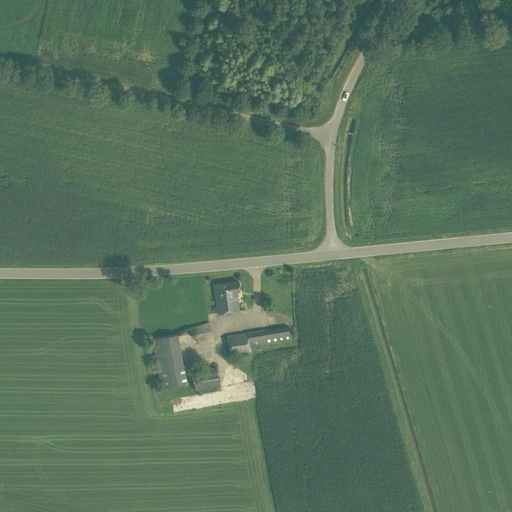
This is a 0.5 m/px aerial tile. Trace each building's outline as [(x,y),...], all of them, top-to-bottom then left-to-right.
[(217,314),(239,311),(236,292),(240,291),(238,282),(213,286),(217,314)] [(193,338),(212,333),(209,323),(190,328),(193,338)] [(230,355),(251,352),(250,348),(267,346),(266,344),(290,341),(288,326),(227,336),(230,355)] [(161,389),(187,384),(178,334),(152,338),(161,389)] [(195,391),(220,387),(216,367),(192,372),(195,391)]
